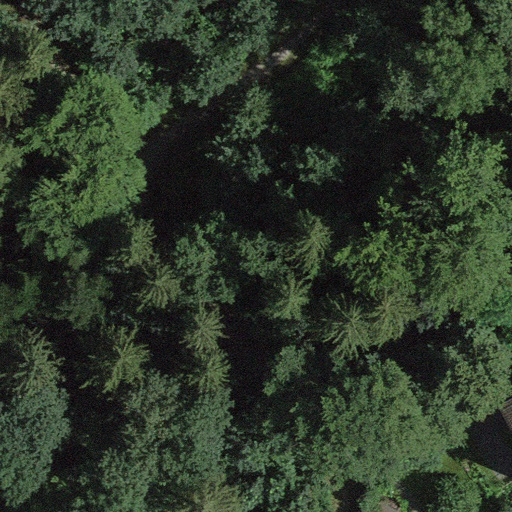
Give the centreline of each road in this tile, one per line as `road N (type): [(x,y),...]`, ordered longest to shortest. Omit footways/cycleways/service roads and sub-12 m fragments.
road 1 (track): [(342,0),(303,43),(186,119),(134,212),(22,0)]
road 2 (track): [(0,360),(45,326),(134,212),(308,427)]
